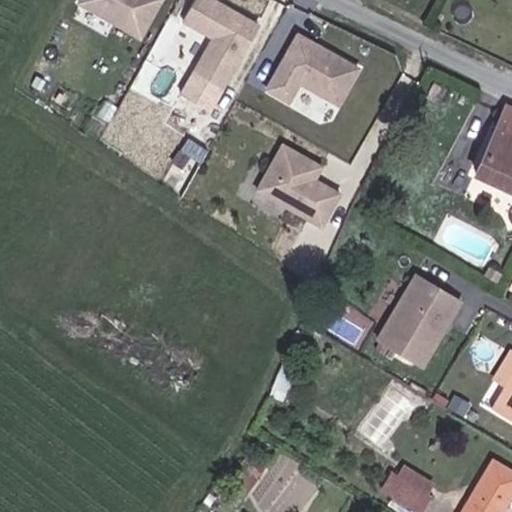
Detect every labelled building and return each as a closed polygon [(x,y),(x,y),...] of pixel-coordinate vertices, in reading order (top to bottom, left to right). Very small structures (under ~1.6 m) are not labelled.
[(166,0),(74,0),(73,3),(148,39),(166,0)] [(257,25),(208,0),(195,0),(184,23),(212,37),(180,97),(211,113),(257,25)] [(290,38),(264,91),(290,104),(298,87),(336,107),(355,70),(290,38)] [(511,111),(508,109),(472,176),(511,196),(511,111)] [(317,165),(277,142),(252,189),(317,225),(335,191),(310,178),(317,165)] [(339,285),(347,268),(338,264),(330,281),(339,285)] [(422,264),(385,329),(431,356),(468,291),(422,264)] [(327,336),(337,318),(317,308),(309,325),(327,336)] [(301,376),(288,370),(277,394),(289,400),(301,376)] [(511,387),(499,410),(511,416),(511,387)] [(510,511),(511,509),(511,466),(502,461),(472,511),(510,511)] [(228,505),(237,511),(241,511),(269,475),(257,466),(228,505)] [(399,478),(390,493),(421,511),(428,511),(436,500),(399,478)]
